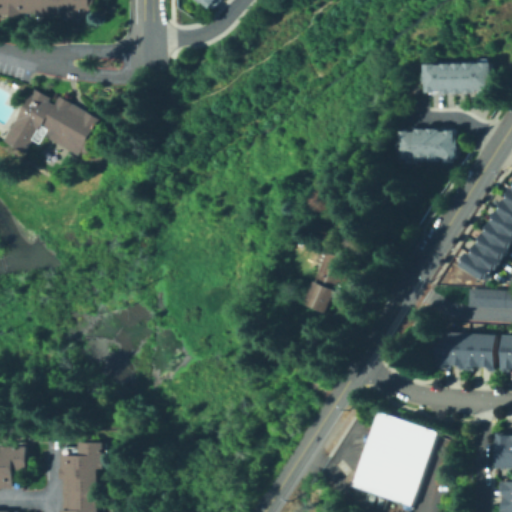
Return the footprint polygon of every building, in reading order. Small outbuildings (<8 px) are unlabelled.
[(97,0),(96,17),(85,16),(85,19),(65,18),(65,15),(46,14),(46,17),(35,16),(35,13),(24,13),(24,16),(4,15),(4,12),(0,11),(0,0),(97,0)] [(210,0),(219,0),(218,1),(218,2),(212,8),(207,3),(210,0)] [(487,91),(487,93),(446,94),(445,92),(430,92),(430,83),(426,83),(426,73),(427,73),(427,65),(495,64),(495,79),(494,79),(494,91),(487,91)] [(61,96),(106,122),(91,147),(92,148),(86,158),(48,136),(43,144),(36,140),(29,154),(23,151),(6,142),(36,88),(53,98),(51,102),(57,105),(61,96)] [(403,160),(403,132),(419,131),(419,130),(443,129),(443,131),(458,130),(459,158),(403,160)] [(511,202),(507,199),(500,210),(511,217),(511,202)] [(511,217),(500,210),(493,221),(511,232),(511,217)] [(511,232),(493,221),(486,232),(511,248),(511,232)] [(503,258),(506,260),(511,250),(511,248),(486,232),(479,243),(503,258)] [(291,251),(280,245),(285,237),(289,239),(291,236),(297,240),(291,251)] [(496,269),(503,258),(479,243),(476,242),(469,253),(496,269)] [(340,291),(330,313),(308,303),(331,252),(351,261),(338,290),(340,291)] [(496,269),(469,253),(462,265),(488,281),(496,269)] [(511,309),(469,307),(470,289),(511,291),(511,309)] [(496,335),(494,371),(488,370),(488,367),(472,366),(472,370),(458,369),(459,365),(443,364),(443,368),(436,368),(438,332),(496,335)] [(511,335),(511,368),(508,368),(508,370),(500,370),(502,335),(511,335)] [(441,432),(415,507),(355,486),(382,412),(441,432)] [(511,467),(496,468),(495,434),(503,434),(502,436),(511,436),(511,467)] [(107,442),(107,469),(101,469),(101,482),(103,482),(103,507),(101,507),(101,511),(64,511),(65,510),(66,479),(64,479),(65,468),(65,455),(83,456),(83,442),(107,442)] [(0,452),(5,452),(5,446),(31,446),(31,471),(18,471),(18,488),(6,488),(6,490),(0,489),(0,452)] [(511,481),(511,511),(500,511),(500,504),(502,504),(502,489),(500,489),(500,481),(511,481)]
